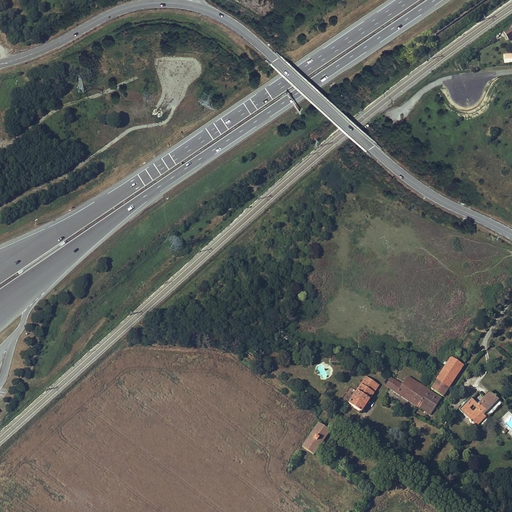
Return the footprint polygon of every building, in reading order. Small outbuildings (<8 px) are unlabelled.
[(511,25),(503,32),(509,41),(511,38),(511,25)] [(511,54),(503,55),(504,64),(511,63),(511,54)] [(418,407),(429,415),(441,399),(431,392),(433,390),(442,396),(463,365),(465,362),(453,354),(436,380),(429,390),(418,407)] [(366,376),(348,404),(362,412),(380,384),(366,376)] [(418,407),(429,390),(408,376),(402,385),(391,378),(386,386),(418,407)] [(494,396),(490,392),(477,405),(471,398),(459,410),(467,419),(476,409),(482,415),(491,406),(490,405),(496,399),(496,398),(496,397),(495,395),(494,396)] [(340,421),(350,428),(353,425),(340,416),(339,417),(334,413),(332,416),(340,421)] [(331,430),(320,422),(303,447),(314,455),(331,430)] [(323,467),(315,478),(337,493),(339,494),(346,485),(343,484),(344,483),(323,467)] [(427,484),(428,483),(429,481),(421,475),(420,477),(424,480),(423,481),(423,482),(427,484)]
